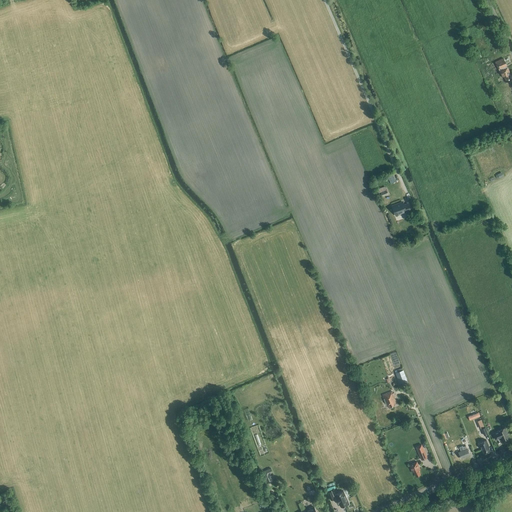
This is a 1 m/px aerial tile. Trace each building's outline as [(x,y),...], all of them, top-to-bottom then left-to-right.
[(498,70),(507,66),(503,58),(495,62),(498,70)] [(511,77),(507,68),(499,71),(502,77),(504,76),(506,80),(511,77)] [(404,204),(403,201),(392,205),(396,216),(406,212),(406,214),(412,211),(408,203),(404,204)] [(388,383),(395,380),(393,376),(393,377),(392,374),(388,376),(389,378),(386,379),(388,383)] [(393,405),(396,404),(395,401),(391,391),(382,395),(386,405),(387,404),(389,408),(394,406),(393,405)] [(502,442),(509,439),(504,428),(498,431),(493,433),(496,440),(501,438),(502,442)] [(489,447),(486,440),(479,443),(482,450),(484,453),(490,451),(488,447),(489,447)] [(416,447),(421,460),(427,457),(422,444),(416,447)] [(461,451),(458,452),(461,459),(470,455),(467,449),(466,446),(463,447),(463,446),(459,447),(461,451)] [(417,462),(409,465),(413,472),(414,472),(416,476),(420,475),(418,470),(420,469),(417,462)] [(271,469),(263,472),(267,483),(273,481),(270,474),(272,472),(271,469)] [(345,505),(349,503),(343,490),(335,493),(336,496),(337,499),(338,499),(341,506),(344,504),(345,505)]
